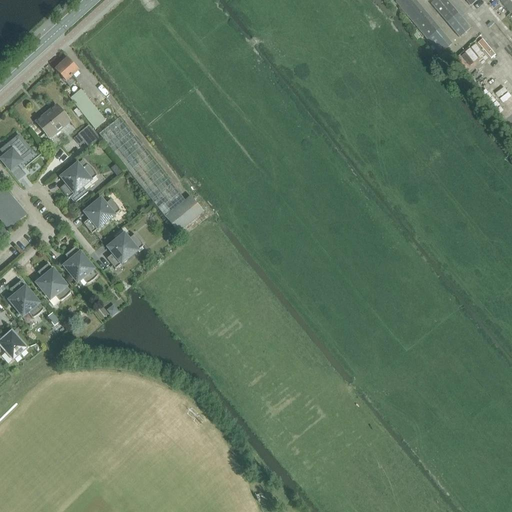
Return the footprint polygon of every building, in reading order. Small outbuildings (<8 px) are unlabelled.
[(398,0),(397,1),(395,3),(439,56),(452,45),(414,0),(398,0)] [(445,0),(436,0),(431,5),(460,40),(471,31),(445,0)] [(501,0),(495,5),(502,13),(511,4),(511,2),(509,0),(501,0)] [(70,79),(78,71),(68,59),(67,60),(65,60),(64,60),(62,61),(62,62),(62,64),(55,71),(70,88),(75,84),(70,79)] [(106,122),(81,90),(70,99),(95,130),(106,122)] [(49,139),(70,122),(56,106),(35,123),(49,139)] [(119,119),(99,136),(165,218),(182,239),(207,218),(190,197),(185,202),(119,119)] [(96,135),(89,126),(78,135),(85,144),(96,135)] [(19,160),(30,151),(18,137),(7,146),(8,148),(5,151),(4,149),(1,151),(5,157),(1,161),(10,172),(21,163),(19,160)] [(66,184),(60,189),(68,200),(70,198),(75,204),(87,194),(83,188),(96,177),(94,173),(90,169),(87,166),(83,161),(64,176),(61,178),(66,184)] [(27,215),(4,188),(0,191),(0,221),(8,231),(27,215)] [(104,225),(119,212),(120,212),(117,208),(114,204),(110,201),(105,205),(100,200),(85,214),(89,219),(83,225),(92,235),(99,229),(101,228),(103,226),(104,225)] [(0,242),(9,235),(2,227),(0,228),(0,242)] [(128,260),(143,247),(140,242),(136,238),(134,236),(128,241),(124,236),(108,249),(113,255),(107,260),(115,270),(123,264),(125,263),(127,261),(128,260)] [(98,276),(85,260),(84,258),(83,256),(81,255),(75,248),(65,256),(70,262),(64,267),(77,283),(82,279),(87,285),(91,282),(95,279),(98,276)] [(71,293),(58,277),(57,275),(56,273),(54,272),(48,265),(38,273),(43,280),(37,284),(50,300),(55,296),(59,302),(64,299),(68,296),(71,293)] [(43,310),(31,294),(30,292),(28,290),(27,290),(21,282),(10,291),(15,297),(9,301),(22,318),(27,313),(32,319),(36,317),(40,313),(43,310)] [(53,314),(47,319),(54,328),(60,323),(53,314)] [(26,349),(11,333),(3,340),(0,336),(0,350),(2,349),(13,361),(26,349)]
